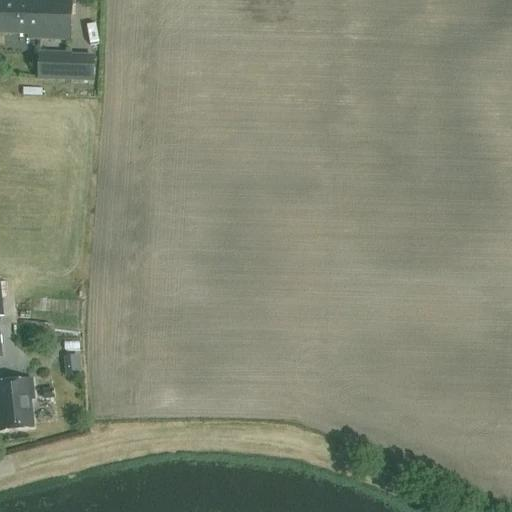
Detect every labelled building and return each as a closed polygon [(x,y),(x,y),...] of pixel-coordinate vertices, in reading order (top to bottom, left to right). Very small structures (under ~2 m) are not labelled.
[(70,40),(71,0),(29,0),(30,1),(0,0),(0,11),(0,33),(29,34),(29,39),(70,40)] [(37,80),(70,83),(94,83),(95,55),(72,55),(72,53),(38,52),(37,80)] [(86,368),(84,351),(74,352),(76,370),(86,368)] [(0,432),(34,428),(31,401),(34,400),(32,380),(0,383),(0,432)] [(54,398),(53,390),(44,392),(44,399),(54,398)]
